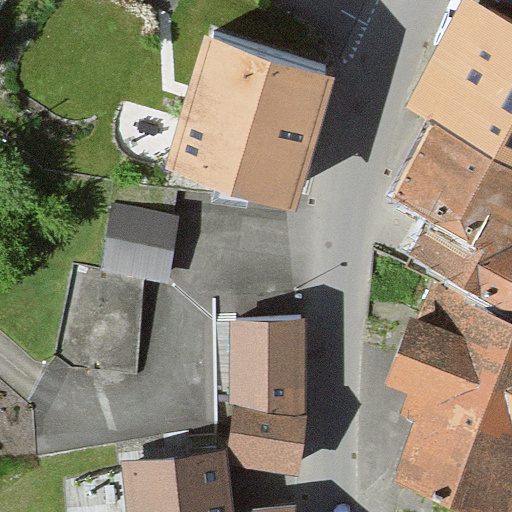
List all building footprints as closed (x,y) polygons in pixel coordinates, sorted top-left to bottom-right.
[(463,0),(405,109),(434,125),(511,166),(511,23),(468,0),(463,0)] [(337,78),(203,38),(163,171),(296,211),(337,78)] [(494,307),(511,313),(511,166),(434,125),(392,198),(427,219),(409,254),(494,307)] [(418,422),(395,481),(477,511),(511,511),(511,313),(494,307),(433,284),(419,321),(411,317),(385,385),(407,394),(399,415),(418,422)] [(229,324),(228,459),(297,478),(309,416),(304,322),(229,324)] [(228,459),(123,468),(126,511),(296,511),(296,503),(233,509),(228,459)]
